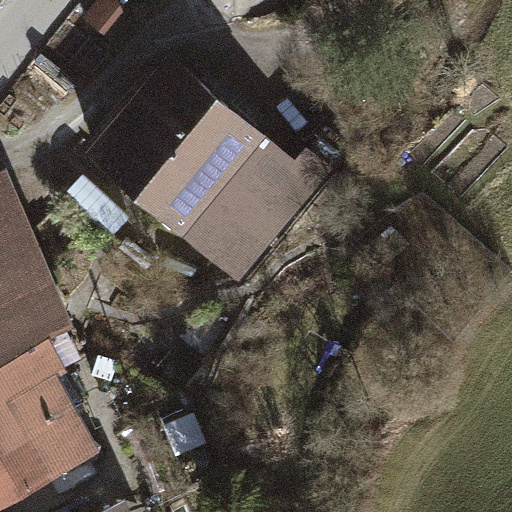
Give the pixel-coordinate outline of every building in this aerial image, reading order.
[(327,0),(361,48),(429,0),(327,0)] [(86,24),(121,48),(137,26),(102,2),(86,24)] [(173,46),(87,144),(248,284),(344,174),(307,142),(296,154),(173,46)] [(85,320),(8,172),(0,176),(0,500),(98,450),(41,343),(85,320)] [(408,239),(389,221),(370,240),(389,258),(408,239)] [(182,338),(165,358),(195,383),(211,363),(182,338)] [(114,511),(107,497),(75,511),(114,511)]
